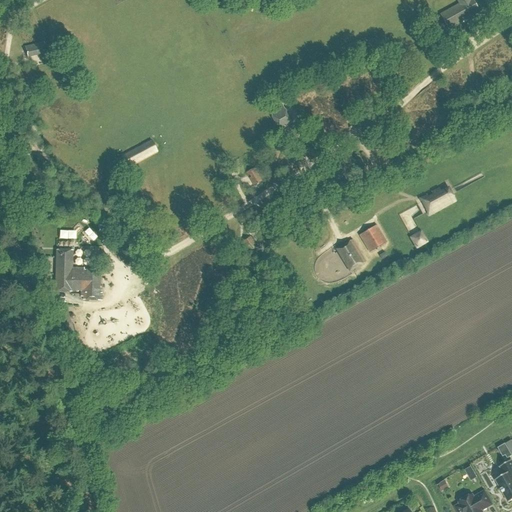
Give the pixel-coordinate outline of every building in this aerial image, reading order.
[(266,0),(258,0),(258,9),(265,10),(266,0)] [(455,0),(458,5),(439,14),(447,29),(479,13),(472,0),(455,0)] [(44,38),(24,42),(27,56),(48,52),(44,38)] [(284,110),(282,106),(271,113),(273,116),(272,117),(279,129),(293,121),(286,109),(284,110)] [(157,153),(151,141),(120,157),(127,169),(157,153)] [(368,164),(362,153),(353,158),(359,169),(368,164)] [(261,181),(254,169),(246,173),(253,186),(261,181)] [(447,178),(416,193),(428,216),(459,201),(447,178)] [(303,198),(313,195),(308,182),(298,185),(303,198)] [(386,242),(376,225),(359,236),(369,252),(386,242)] [(131,243),(129,237),(117,241),(119,247),(131,243)] [(247,254),(257,250),(252,237),(241,242),(247,254)] [(365,262),(351,239),(335,249),(349,272),(365,262)] [(57,250),(55,291),(71,292),(71,291),(81,291),(81,297),(83,297),(83,300),(102,301),(102,293),(99,293),(100,287),(101,272),(84,271),(84,268),(72,268),(73,251),(57,250)] [(74,332),(67,309),(57,312),(64,335),(74,332)] [(115,423),(112,413),(104,415),(107,425),(115,423)] [(506,444),(501,447),(506,456),(508,459),(511,456),(511,454),(509,450),(506,444)] [(511,461),(511,460),(500,467),(505,475),(496,480),(500,488),(500,490),(502,494),(504,495),(509,503),(511,500),(511,461)] [(472,467),(465,471),(468,475),(474,472),(472,467)] [(481,480),(487,493),(493,490),(487,477),(481,480)] [(444,483),(438,486),(442,493),(448,489),(444,483)] [(492,505),(485,492),(473,498),(472,495),(459,502),(461,506),(459,508),(459,511),(481,511),(480,509),(482,508),(483,510),(492,505)]
